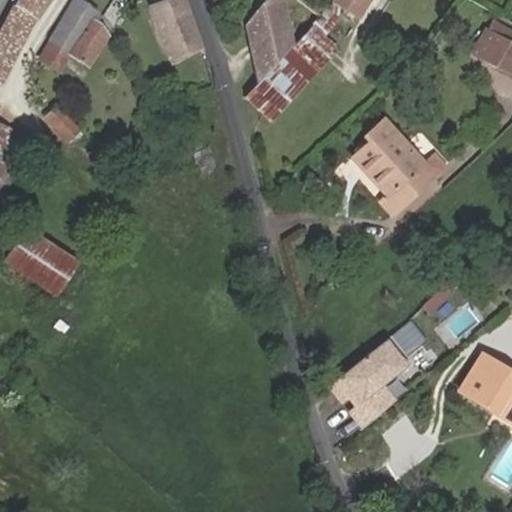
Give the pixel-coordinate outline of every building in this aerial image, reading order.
[(16,0),(0,33),(0,83),(2,85),(35,22),(48,0),(16,0)] [(98,12),(78,0),(73,0),(39,59),(60,71),(69,56),(87,67),(107,34),(103,28),(101,24),(97,21),(100,16),(98,12)] [(200,45),(182,0),(167,0),(148,7),(171,64),(201,48),(200,45)] [(256,86),(245,98),(271,120),(337,48),(324,37),(345,12),(357,19),(368,0),(333,0),(329,7),(321,16),(292,47),(258,84),(256,86)] [(292,47),(277,0),(265,0),(246,29),(250,37),(258,84),(292,47)] [(511,41),(492,27),(474,51),(511,78),(511,41)] [(84,129),(61,105),(45,120),(68,144),(84,129)] [(435,175),(383,119),(363,138),(366,143),(350,158),(384,196),(378,202),(392,216),(435,175)] [(0,200),(31,141),(0,124),(0,200)] [(123,180),(106,162),(93,173),(110,191),(123,180)] [(3,262),(53,293),(75,259),(24,228),(3,262)] [(392,329),(329,386),(344,402),(355,392),(362,400),(357,405),(371,420),(402,394),(389,378),(412,359),(407,353),(413,348),(395,326),(392,329)] [(503,412),(511,417),(511,375),(483,358),(460,396),(499,419),(503,412)] [(371,420),(357,405),(351,410),(365,425),(371,420)] [(511,426),(511,417),(503,412),(499,419),(511,426)]
